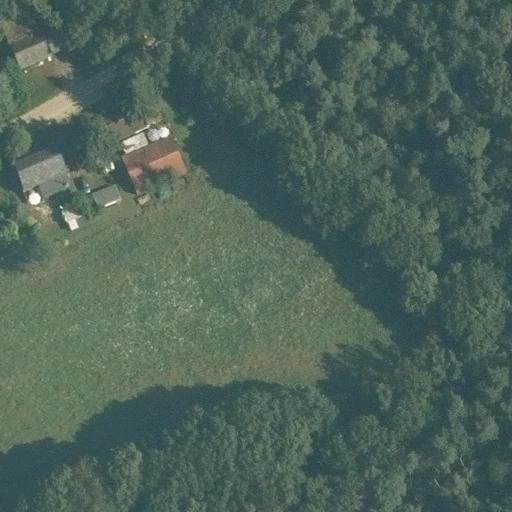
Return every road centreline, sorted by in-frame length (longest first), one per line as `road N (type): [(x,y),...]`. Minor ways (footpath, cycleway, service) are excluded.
road 1 (track): [(341,170),(401,217),(511,331)]
road 2 (track): [(341,170),(169,41)]
road 3 (unclassified): [(0,133),(169,41)]
